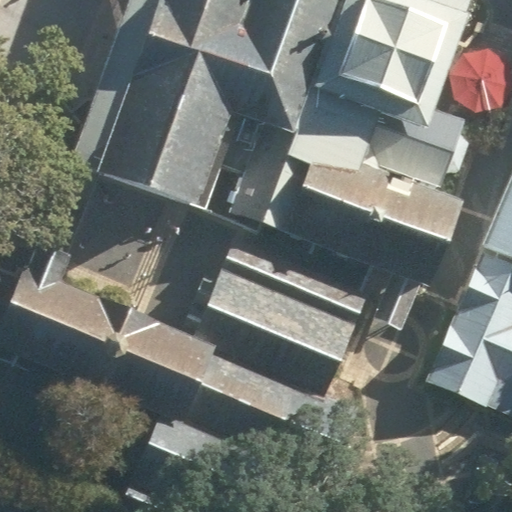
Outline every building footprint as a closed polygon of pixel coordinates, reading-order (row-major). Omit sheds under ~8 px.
[(215,223),(423,296),(455,207),(434,199),(462,122),(429,110),(468,1),(465,0),(121,0),(61,172),(93,183),(194,219),(226,130),(246,138),(215,223)] [(511,146),(468,255),(479,259),(511,271),(511,146)] [(25,251),(60,266),(93,183),(61,172),(25,251)] [(0,364),(143,426),(109,505),(125,511),(266,511),(295,446),(323,458),(342,414),(313,401),(355,306),(223,249),(180,348),(49,291),(60,266),(25,251),(17,270),(0,262),(0,364)] [(511,271),(479,259),(427,388),(486,412),(505,364),(511,366),(511,271)]
